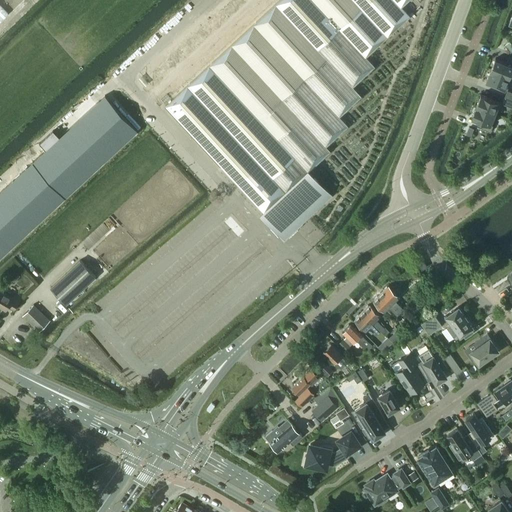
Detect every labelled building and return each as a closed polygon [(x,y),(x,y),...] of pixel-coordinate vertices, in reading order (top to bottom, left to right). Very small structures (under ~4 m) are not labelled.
[(232,0),(144,82),(153,92),(164,82),(176,95),(165,106),(251,198),(250,198),(285,236),(330,194),(309,170),(330,150),(326,145),(348,125),(340,116),(361,95),(353,86),(375,66),(366,56),(410,15),(401,6),(407,0),(232,0)] [(495,58),(490,70),(511,78),(511,57),(509,56),(506,63),(495,58)] [(511,78),(490,70),(486,81),(507,90),(511,79),(511,78)] [(502,103),(481,94),(476,106),(497,114),(502,103)] [(511,106),(511,99),(505,96),(502,103),(511,106)] [(497,115),(497,114),(476,106),(471,117),(479,120),(477,126),(490,131),(493,126),(491,125),(495,114),(497,115)] [(242,230),(232,219),(225,225),(236,236),(242,230)] [(81,261),(51,288),(66,305),(96,278),(81,261)] [(424,261),(419,263),(421,269),(427,267),(424,261)] [(418,280),(412,287),(420,295),(427,288),(418,280)] [(381,293),(399,311),(402,309),(394,300),(399,296),(398,296),(402,293),(401,291),(398,288),(396,287),(393,290),(389,286),(381,293)] [(0,287),(0,307),(5,311),(8,306),(15,309),(20,298),(14,295),(13,297),(5,293),(6,291),(0,287)] [(396,315),(399,311),(381,293),(374,300),(384,310),(388,306),(396,315)] [(432,300),(436,306),(446,299),(442,293),(432,300)] [(370,304),(363,311),(381,330),(384,327),(375,319),(380,315),(370,304)] [(50,321),(34,305),(24,316),(40,331),(50,321)] [(454,337),(458,334),(460,336),(462,334),(465,338),(473,332),(471,328),(473,327),(459,306),(445,316),(451,324),(447,328),(454,337)] [(381,330),(363,311),(355,319),(365,329),(370,325),(378,333),(381,330)] [(421,323),(429,334),(441,325),(434,315),(421,323)] [(398,319),(394,323),(402,330),(406,326),(398,319)] [(368,350),(372,345),(351,323),(342,331),(353,342),(356,339),(364,348),(365,347),(368,350)] [(398,329),(395,332),(400,337),(403,334),(398,329)] [(474,343),(477,346),(470,351),(479,363),(498,350),(490,338),(483,342),(480,338),(474,343)] [(343,339),(338,344),(344,351),(350,345),(343,339)] [(351,364),(342,354),(331,343),(323,350),(334,361),(335,363),(335,365),(337,368),(339,368),(340,367),(341,368),(345,364),(347,367),(351,364)] [(442,370),(446,367),(438,354),(434,356),(429,348),(419,355),(422,361),(417,364),(428,381),(433,378),(436,383),(446,376),(442,370)] [(423,384),(411,367),(416,364),(409,353),(399,361),(402,366),(400,367),(402,369),(397,372),(402,379),(400,380),(405,387),(407,386),(411,392),(423,384)] [(444,357),(456,373),(461,370),(450,353),(444,357)] [(325,364),(321,368),(328,376),(332,372),(325,364)] [(311,368),(292,386),(299,393),(310,382),(312,384),(320,375),(312,367),(311,368)] [(363,381),(368,378),(362,368),(357,371),(363,381)] [(357,382),(361,380),(355,370),(346,376),(349,381),(354,377),(357,382)] [(493,394),(494,393),(499,399),(503,396),(507,402),(511,398),(511,377),(492,392),(488,395),(476,403),(486,416),(497,409),(493,403),(497,400),(493,394)] [(393,410),(394,411),(394,410),(398,408),(399,406),(389,389),(378,395),(389,413),(393,410)] [(366,402),(351,411),(368,438),(373,436),(374,438),(385,431),(379,421),(384,417),(370,393),(363,397),(366,402)] [(318,403),(311,409),(322,421),(339,407),(328,394),(327,395),(318,403)] [(468,433),(474,442),(476,445),(481,442),(490,436),(493,433),(482,417),(478,419),(474,413),(465,419),(473,430),(468,433)] [(272,430),(266,436),(271,441),(270,442),(278,451),(289,441),(293,445),(303,436),(299,432),(298,430),(292,424),(283,432),(282,431),(277,436),(272,430)] [(482,454),(476,445),(474,442),(469,446),(457,428),(448,435),(453,442),(449,445),(459,460),(468,453),(473,460),(482,454)] [(305,455),(303,465),(313,467),(314,465),(326,467),(327,462),(334,464),(348,455),(347,453),(360,445),(351,432),(338,440),(342,448),(334,452),(332,452),(333,446),(322,443),(322,446),(310,444),(308,455),(305,455)] [(446,462),(448,460),(441,450),(439,451),(436,445),(429,450),(428,448),(424,451),(425,453),(418,457),(434,482),(452,471),(446,462)] [(496,462),(492,465),(495,471),(500,468),(496,462)] [(365,484),(366,486),(364,487),(374,504),(376,502),(378,505),(387,499),(385,496),(397,489),(397,488),(403,485),(403,486),(410,481),(406,476),(401,468),(394,472),(395,474),(390,477),(387,472),(375,480),(374,478),(365,484)] [(407,475),(411,481),(418,476),(414,470),(407,475)] [(478,473),(471,478),(475,483),(482,478),(478,473)] [(504,493),(500,487),(497,483),(492,487),(499,497),(504,493)] [(500,487),(504,493),(507,497),(511,493),(505,484),(500,487)] [(442,509),(449,504),(439,488),(431,492),(442,509)] [(509,511),(501,500),(489,508),(491,511),(489,511),(509,511)] [(193,511),(195,509),(182,501),(175,511),(193,511)]
